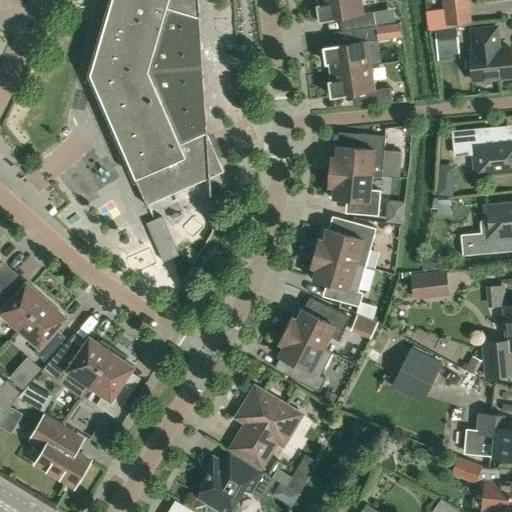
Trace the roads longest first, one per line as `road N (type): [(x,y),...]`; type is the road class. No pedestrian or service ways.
road 1 (residential): [(262,0),(277,124),(272,198),(235,304),(208,347)]
road 2 (residential): [(208,347),(0,202)]
road 3 (residential): [(118,511),(208,347)]
